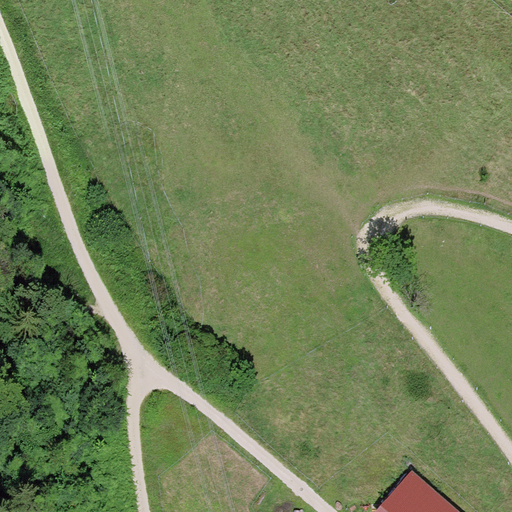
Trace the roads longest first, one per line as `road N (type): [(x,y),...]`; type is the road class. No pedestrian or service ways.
road 1 (track): [(146,511),(122,327),(79,243),(0,23)]
road 2 (track): [(511,226),(412,205),(387,216),(370,261),(511,453)]
road 3 (track): [(323,511),(233,431),(131,358)]
